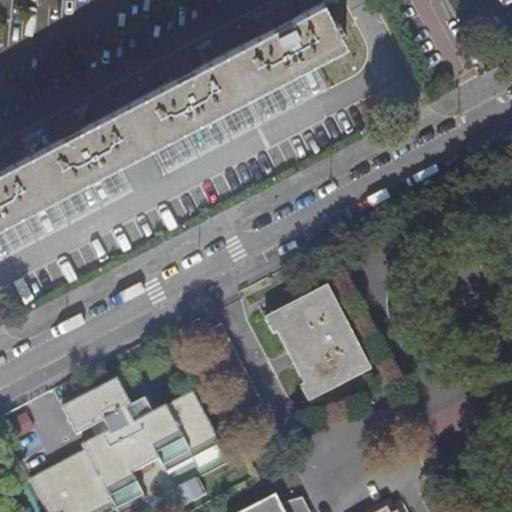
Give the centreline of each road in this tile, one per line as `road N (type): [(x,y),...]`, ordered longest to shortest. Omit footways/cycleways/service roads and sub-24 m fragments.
road 1 (residential): [(511,105),(0,372)]
road 2 (unknown): [(199,267),(321,485)]
